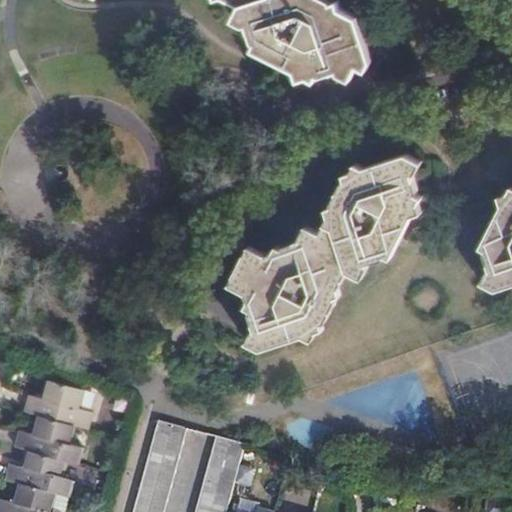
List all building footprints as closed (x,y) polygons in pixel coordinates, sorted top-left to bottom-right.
[(358,14),(350,10),(340,5),(339,0),(333,1),(333,0),(236,0),(242,3),(235,18),(246,23),(249,23),(254,39),(258,40),(255,47),(298,68),(306,66),(310,74),(316,77),(322,65),(330,63),(333,69),(339,67),(341,71),(351,77),(359,62),(368,66),(372,57),(365,35),(358,14)] [(330,212),(325,222),(336,227),(348,269),(363,276),(369,265),(368,262),(384,257),(386,253),(392,256),(414,212),(411,205),(419,203),(423,194),(411,189),(408,180),(415,178),(413,172),(416,171),(422,159),(407,152),(365,165),(357,162),(352,170),(346,172),(349,178),(344,179),(333,202),(334,204),(329,206),(330,212)] [(511,185),(508,194),(510,201),(502,204),(480,246),(486,249),(484,253),(489,268),(487,269),(480,281),(496,289),(511,284),(511,185)] [(336,227),(325,222),(321,231),(307,225),(301,236),(302,239),(285,244),(283,247),(278,245),(274,251),(265,254),(249,245),(231,283),(246,290),(250,299),(247,305),(251,308),(250,311),(256,329),(253,330),(247,341),(262,348),(305,334),(313,338),(317,330),(324,328),(323,321),(326,320),(337,299),(336,296),(341,294),(339,288),(348,269),(336,227)] [(29,394),(23,410),(39,414),(75,425),(89,428),(93,411),(80,407),(84,388),(48,379),(43,397),(29,394)] [(19,428),(15,446),(29,450),(66,460),(80,464),(84,446),(70,442),(75,425),(39,414),(34,432),(19,428)] [(184,427),(159,421),(155,435),(180,442),(184,427)] [(180,442),(155,435),(151,450),(176,457),(180,442)] [(242,459),(246,444),(219,437),(215,452),(242,459)] [(10,464),(5,481),(19,485),(69,499),(74,481),(61,477),(66,460),(29,450),(24,467),(10,464)] [(176,457),(151,450),(147,464),(172,471),(176,457)] [(238,474),(242,459),(215,452),(212,466),(238,474)] [(172,471),(147,464),(143,479),(169,485),(172,471)] [(234,488),(238,474),(212,466),(208,481),(234,488)] [(139,493),(165,500),(169,485),(143,479),(139,493)] [(230,502),(234,488),(208,481),(204,495),(230,502)] [(0,500),(0,511),(65,511),(69,499),(19,485),(14,503),(0,500)] [(135,507),(151,511),(161,511),(165,500),(139,493),(135,507)] [(204,495),(200,510),(208,511),(227,511),(230,502),(204,495)]
